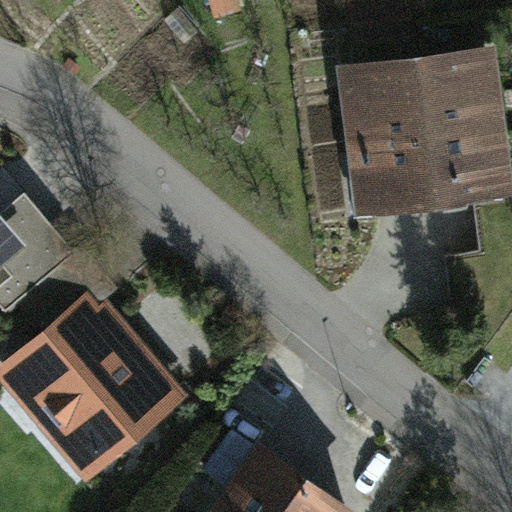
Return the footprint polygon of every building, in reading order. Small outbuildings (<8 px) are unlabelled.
[(414,5),(362,11),(367,54),(419,47),(414,5)] [(511,158),(499,59),(347,78),(366,225),(511,205),(511,158)] [(0,236),(0,282),(23,263),(0,236)] [(99,299),(0,384),(92,491),(192,405),(99,299)] [(348,511),(257,452),(217,511),(348,511)]
